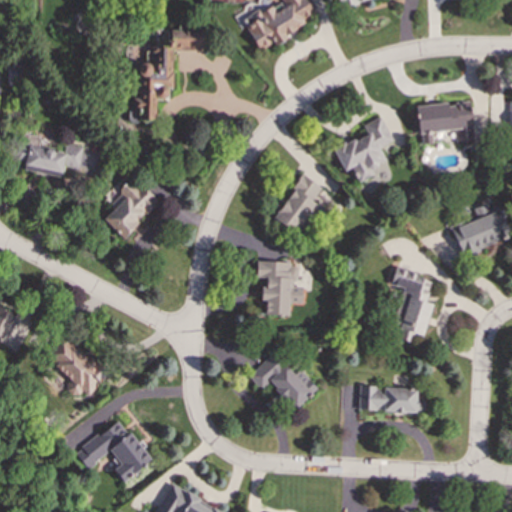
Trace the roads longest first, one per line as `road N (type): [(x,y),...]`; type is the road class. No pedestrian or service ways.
road 1 (residential): [(511,48),(414,53),(338,78),(265,135),(212,222),(190,335),(195,409),(212,439),(236,458),(310,468)]
road 2 (residential): [(190,335),(0,240)]
road 3 (residential): [(310,468),(511,478)]
road 4 (residential): [(511,311),(490,326),(482,353),(478,477)]
